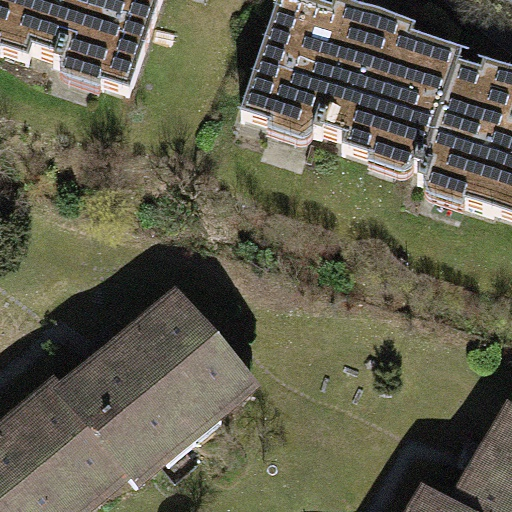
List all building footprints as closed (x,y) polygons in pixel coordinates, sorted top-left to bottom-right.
[(102,89),(131,98),(162,0),(0,0),(0,46),(2,47),(0,53),(0,57),(29,67),(32,57),(105,80),(102,89)] [(286,0),(280,0),(241,121),(270,130),(273,121),(346,145),(343,155),(373,164),(376,155),(424,170),(457,67),(461,55),(412,40),(415,30),(336,5),(333,15),(286,0)] [(511,76),(482,66),(479,74),(457,67),(424,170),(420,182),(467,198),(464,208),(511,223),(511,76)] [(127,478),(134,487),(254,388),(184,305),(64,403),(127,478)] [(0,511),(85,511),(127,478),(64,403),(56,395),(0,441),(0,511)] [(511,511),(511,413),(453,511),(511,511)] [(444,511),(425,500),(417,511),(444,511)]
